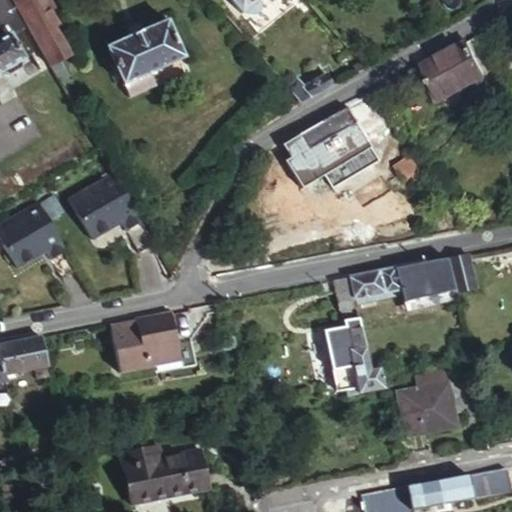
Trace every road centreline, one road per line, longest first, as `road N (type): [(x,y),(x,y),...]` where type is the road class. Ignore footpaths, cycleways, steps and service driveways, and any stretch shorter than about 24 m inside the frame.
road 1 (residential): [(511,2),(253,142),(182,291)]
road 2 (residential): [(182,291),(511,230)]
road 3 (residential): [(511,457),(283,498)]
road 4 (residential): [(182,291),(0,328)]
